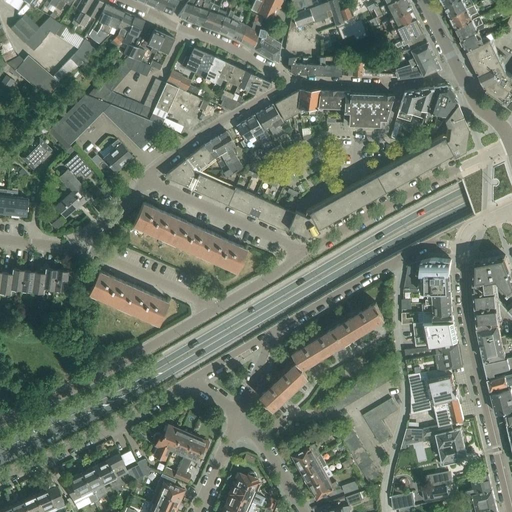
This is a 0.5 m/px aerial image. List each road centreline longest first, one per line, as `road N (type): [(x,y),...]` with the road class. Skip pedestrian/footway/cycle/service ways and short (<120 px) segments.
road 1 (primary): [(511,168),(0,446)]
road 2 (primary): [(0,460),(511,184)]
road 3 (residential): [(463,245),(467,326),(511,511)]
road 4 (residential): [(217,310),(0,423)]
road 5 (residential): [(510,143),(303,251)]
road 6 (residential): [(0,477),(191,379)]
road 7 (residential): [(273,331),(429,243),(463,245)]
road 8 (residential): [(119,0),(289,82)]
road 9 (residential): [(147,180),(195,137),(289,82)]
road 10 (residential): [(303,251),(147,180)]
road 11 (residential): [(217,310),(77,250)]
road 12 (residential): [(357,177),(358,133),(387,134),(403,84)]
